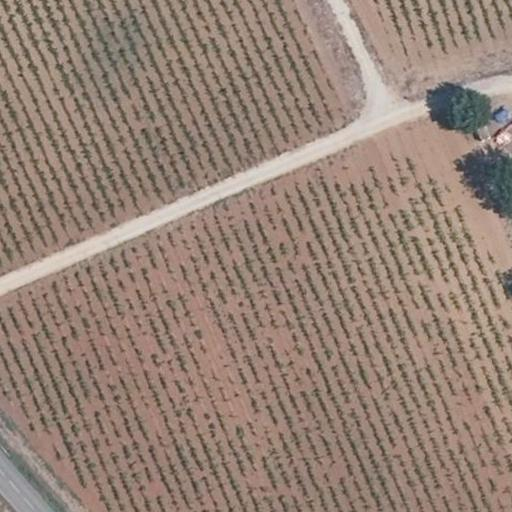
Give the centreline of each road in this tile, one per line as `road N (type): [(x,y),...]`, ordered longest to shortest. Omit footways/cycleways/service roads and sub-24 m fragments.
road 1 (unknown): [(0,294),(387,127),(511,95)]
road 2 (unknown): [(324,0),(387,127)]
